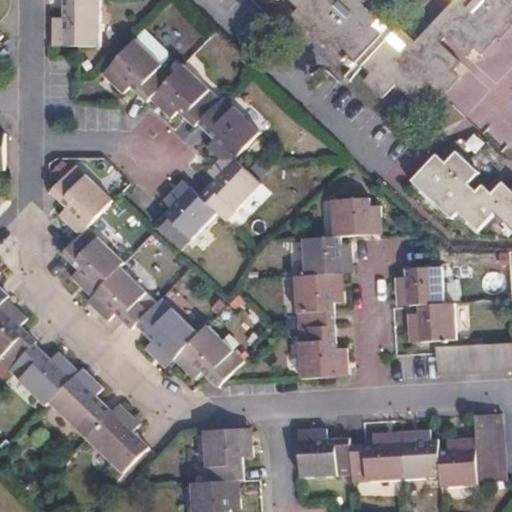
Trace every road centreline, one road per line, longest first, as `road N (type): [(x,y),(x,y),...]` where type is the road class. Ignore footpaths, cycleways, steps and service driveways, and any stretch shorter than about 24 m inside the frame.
road 1 (residential): [(281,406),(182,411),(151,400),(56,313),(34,275),(31,143)]
road 2 (residential): [(370,402),(369,274),(388,252),(417,251)]
road 3 (residential): [(511,394),(370,402)]
road 4 (residential): [(156,155),(118,142),(31,143)]
